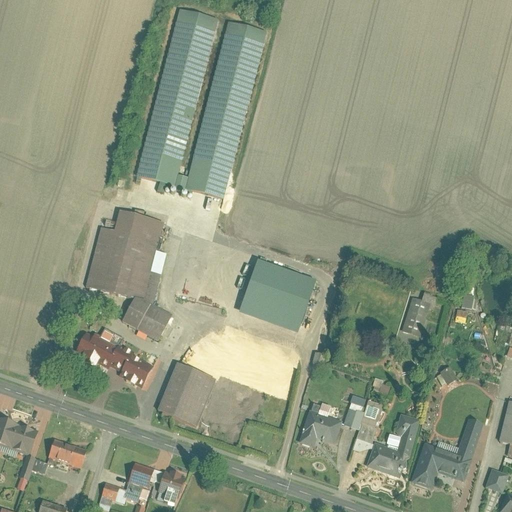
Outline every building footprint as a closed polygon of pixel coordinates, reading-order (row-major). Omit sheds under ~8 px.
[(219,21),(181,11),(137,180),(175,190),(219,21)] [(268,34),(229,24),(187,192),(226,202),(268,34)] [(115,233),(103,230),(87,290),(155,308),(169,255),(157,252),(164,225),(120,214),(115,233)] [(317,283),(259,263),(215,370),(283,395),(317,283)] [(465,296),(463,310),(473,311),(475,298),(465,296)] [(136,298),(123,324),(160,343),(173,318),(136,298)] [(432,305),(414,299),(400,343),(418,349),(432,305)] [(464,324),(466,313),(456,312),(455,323),(464,324)] [(120,380),(144,392),(155,369),(133,359),(135,354),(120,347),(118,350),(88,335),(77,355),(110,371),(111,368),(123,374),(120,380)] [(218,382),(178,365),(158,413),(197,429),(218,382)] [(442,376),(438,378),(443,387),(448,384),(449,387),(459,382),(451,369),(441,374),(442,376)] [(371,392),(387,397),(390,387),(374,382),(371,392)] [(384,407),(354,397),(344,427),(360,433),(362,426),(376,431),(384,407)] [(511,403),(510,403),(500,444),(511,447),(508,458),(511,458),(511,403)] [(312,413),(310,413),(303,433),(304,434),(301,446),(315,451),(318,442),(336,447),(344,424),(329,419),(333,409),(323,405),(322,408),(314,406),(312,413)] [(422,422),(402,417),(398,433),(398,436),(400,438),(403,440),(398,453),(376,445),(367,470),(401,482),(408,463),(411,461),(422,422)] [(0,448),(30,459),(38,434),(0,420),(0,448)] [(485,426),(469,420),(457,455),(426,445),(412,485),(433,492),(439,476),(465,485),(485,426)] [(50,459),(81,470),(88,451),(56,440),(50,459)] [(33,472),(36,461),(28,458),(21,479),(22,480),(18,491),(25,493),(33,472)] [(49,466),(36,461),(33,472),(46,476),(49,466)] [(156,471),(135,464),(127,490),(107,483),(101,499),(116,504),(118,497),(140,504),(142,500),(148,502),(152,491),(150,490),(156,471)] [(510,477),(493,471),(486,490),(503,496),(510,477)] [(183,478),(171,473),(168,480),(165,479),(159,494),(168,497),(165,504),(176,508),(179,501),(185,486),(181,484),(183,478)] [(511,511),(511,495),(508,494),(501,511),(511,511)] [(66,511),(67,511),(41,502),(37,511),(66,511)]
